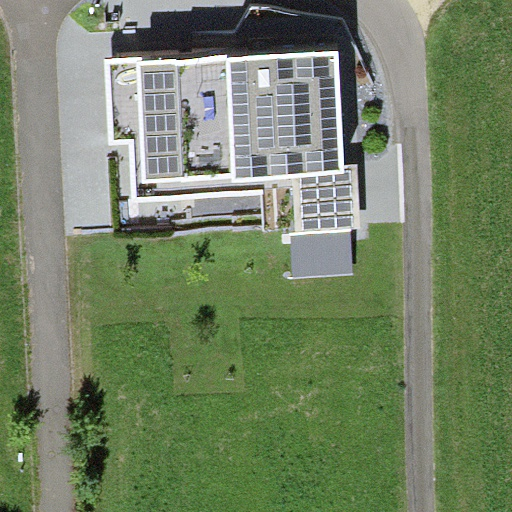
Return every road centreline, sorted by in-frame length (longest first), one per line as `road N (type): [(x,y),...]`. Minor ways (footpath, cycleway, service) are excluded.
road 1 (residential): [(22,0),(44,511)]
road 2 (residential): [(412,511),(411,0)]
